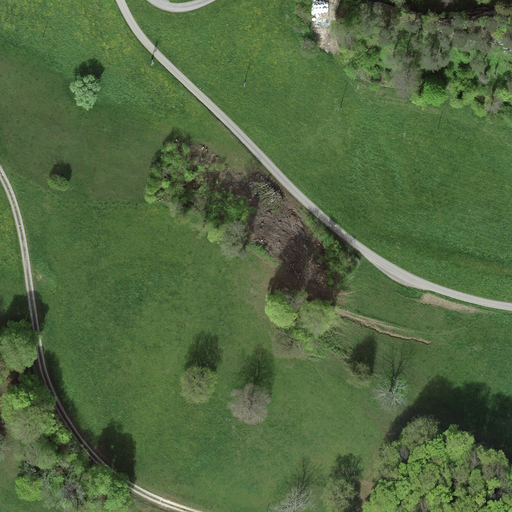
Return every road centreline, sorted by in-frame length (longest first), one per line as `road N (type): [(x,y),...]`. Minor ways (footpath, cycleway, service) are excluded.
road 1 (unclassified): [(511,307),(418,281),(337,229),(149,45),(120,0)]
road 2 (track): [(192,511),(105,468),(62,413),(41,361),(18,220),(0,172)]
